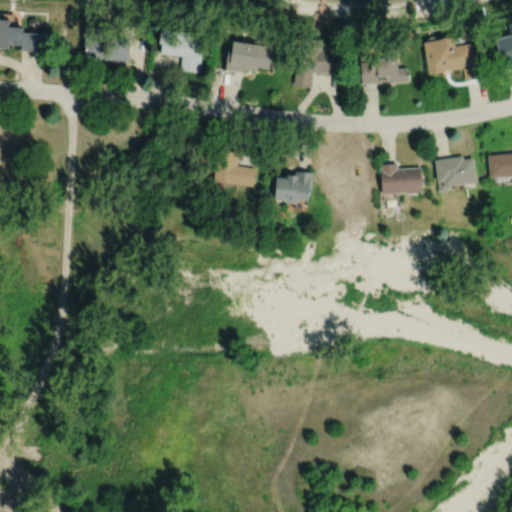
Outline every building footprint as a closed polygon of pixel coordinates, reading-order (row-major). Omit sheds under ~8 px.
[(31,17),(28,20),(28,24),(31,27),(35,27),(38,24),(38,20),(35,17),(31,17)] [(0,44),(7,45),(7,42),(18,43),(18,48),(44,49),(45,32),(22,31),(22,26),(8,26),(8,19),(0,18),(0,44)] [(494,36),(502,64),(511,60),(511,20),(507,22),(510,31),(494,36)] [(83,53),(84,29),(109,30),(109,34),(129,35),(128,58),(103,56),(103,54),(83,53)] [(161,31),(160,39),(161,39),(160,51),(182,53),(180,68),(199,70),(201,50),(194,49),(194,43),(197,43),(198,35),(161,31)] [(422,38),(428,72),(443,69),(442,68),(462,65),(464,73),(484,70),(481,50),(471,52),(469,40),(453,43),(452,34),(443,33),(435,37),(422,38)] [(225,67),(244,70),(244,66),(256,68),(256,64),(268,66),(272,43),(260,41),(260,40),(230,35),(225,67)] [(303,39),(300,65),(296,64),(294,83),(311,85),(313,69),(340,72),(342,48),(322,45),(322,41),(303,39)] [(359,60),(360,81),(407,79),(406,65),(396,66),(395,40),(384,41),(385,49),(377,49),(377,53),(368,54),(368,55),(367,55),(367,60),(359,60)] [(218,147),(213,178),(253,184),(255,166),(237,163),(239,150),(218,147)] [(511,150),(487,153),(489,175),(511,172),(511,150)] [(433,157),(438,190),(447,189),(446,184),(475,180),(472,155),(462,157),(462,153),(433,157)] [(379,162),(380,191),(421,189),(420,165),(396,166),(396,161),(379,162)] [(276,174),(274,196),(286,197),(286,200),(297,201),(297,196),(310,197),(310,188),(312,188),(313,170),(296,169),(296,170),(285,170),(285,175),(276,174)]
